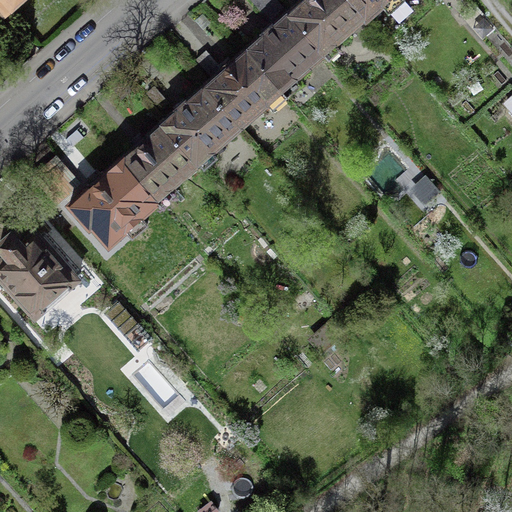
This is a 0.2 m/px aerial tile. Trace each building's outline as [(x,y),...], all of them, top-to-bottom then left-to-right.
[(0,0),(0,6),(3,10),(14,0),(0,0)] [(252,0),(261,10),(272,0),(252,0)] [(289,11),(288,12),(329,59),(340,49),(334,43),(364,17),(365,18),(366,18),(350,0),(302,0),(289,11)] [(350,0),(366,18),(381,4),(389,13),(403,0),(350,0)] [(246,48),(287,96),(301,84),(295,77),(323,53),(328,59),(329,59),(288,12),(267,30),(246,48)] [(204,85),(239,126),(267,102),(273,108),(287,96),(246,48),(233,60),(232,59),(227,64),(221,68),(221,69),(221,70),(213,77),(204,85)] [(201,54),(196,59),(213,77),(221,70),(221,69),(221,68),(206,50),(201,54)] [(162,122),(197,163),(198,162),(204,168),(217,157),(211,151),(239,126),(204,85),(203,86),(183,104),(162,122)] [(121,159),(161,205),(174,195),(168,188),(197,164),(197,163),(162,122),(161,123),(145,137),(144,137),(139,142),(133,147),(134,148),(121,159)] [(161,206),(161,205),(121,159),(102,175),(101,175),(95,180),(89,185),(90,186),(69,204),(89,226),(91,225),(108,244),(125,230),(132,238),(147,224),(140,216),(157,202),(161,206)] [(48,170),(36,180),(56,202),(79,183),(59,160),(48,170)] [(0,271),(17,291),(17,292),(17,293),(17,295),(18,296),(18,297),(18,298),(19,299),(19,300),(20,301),(21,302),(22,303),(22,304),(23,304),(24,305),(25,306),(26,306),(27,307),(29,307),(30,307),(31,307),(35,312),(80,271),(46,232),(48,230),(23,202),(0,222),(0,223),(3,227),(0,229),(0,271)] [(138,324),(118,301),(114,305),(109,309),(110,309),(107,312),(126,334),(138,324)] [(340,332),(332,323),(322,331),(313,339),(322,349),(340,332)]
